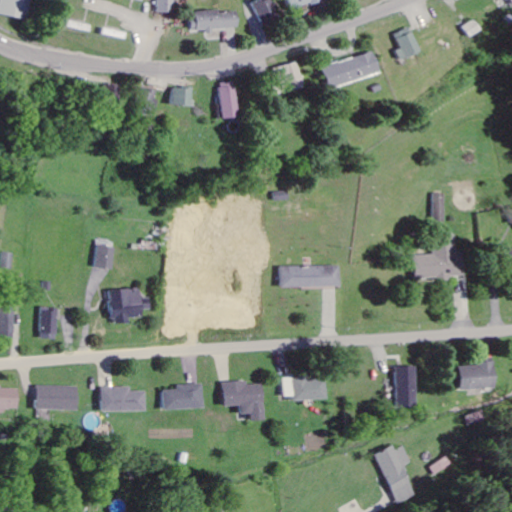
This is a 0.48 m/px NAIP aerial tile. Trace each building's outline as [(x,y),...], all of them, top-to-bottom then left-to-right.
[(0,18),(3,0),(35,0),(31,24),(0,18)] [(169,0),(153,0),(153,14),(170,14),(169,0)] [(276,19),(267,0),(254,0),(248,3),(259,27),(276,19)] [(322,0),(282,0),(286,11),(322,0)] [(87,32),(88,25),(65,22),(64,29),(87,32)] [(124,33),(100,29),(99,36),(122,40),(124,33)] [(417,55),(410,29),(392,34),(397,51),(394,52),(396,61),(417,55)] [(377,76),(371,54),(318,66),(324,89),(377,76)] [(281,96),(301,92),(295,63),(275,68),(281,96)] [(236,118),(230,82),(214,85),(220,120),(236,118)] [(122,89),(107,85),(103,107),(118,110),(122,89)] [(157,92),(139,88),(135,110),(153,114),(157,92)] [(189,107),(190,90),(170,89),(170,106),(189,107)] [(437,221),(449,222),(450,195),(438,194),(437,221)] [(464,277),(461,235),(435,236),(436,256),(416,257),(417,282),(451,280),(451,278),(464,277)] [(117,270),(119,249),(101,247),(99,268),(117,270)] [(14,269),(16,254),(5,253),(4,268),(14,269)] [(342,288),(342,267),(282,268),(282,289),(342,288)] [(114,325),(131,324),(131,319),(145,318),(144,310),(151,309),(151,299),(144,300),(143,289),(112,291),(114,325)] [(61,309),(44,308),(43,340),(59,340),(61,309)] [(17,309),(0,309),(1,338),(18,338),(17,309)] [(459,366),(460,391),(495,390),(495,365),(459,366)] [(397,409),(417,408),(417,368),(397,368),(397,409)] [(308,381),(308,378),(284,379),(285,399),(295,398),(295,402),(328,401),(328,380),(308,381)] [(225,407),(241,407),(242,416),(251,415),(252,422),(266,421),(265,386),(249,386),(249,383),(224,384),(225,407)] [(165,411),(205,410),(204,385),(178,386),(178,391),(164,392),(165,411)] [(37,411),(78,412),(79,388),(37,387),(37,411)] [(0,388),(0,412),(19,413),(19,389),(0,388)] [(147,412),(147,392),(132,393),(132,388),(102,389),(102,413),(147,412)] [(402,505),(420,496),(407,468),(415,464),(406,446),(397,451),(395,447),(377,455),(402,505)]
